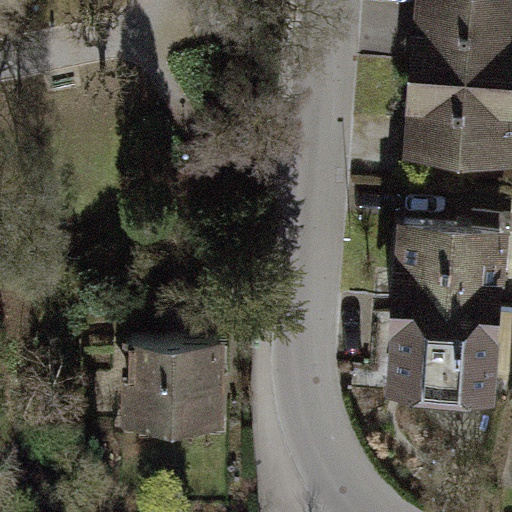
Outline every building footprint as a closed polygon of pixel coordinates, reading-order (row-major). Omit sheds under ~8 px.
[(511,0),(424,0),(420,59),(511,65),(511,0)] [(511,138),(510,138),(511,113),(511,65),(420,59),(414,136),(480,141),(479,156),(511,158),(511,138)] [(473,222),(408,216),(402,293),(497,301),(503,230),(511,230),(511,224),(511,210),(474,207),(473,222)] [(497,301),(402,293),(395,370),(491,378),(497,301)] [(131,416),(216,418),(219,333),(133,330),(131,416)]
